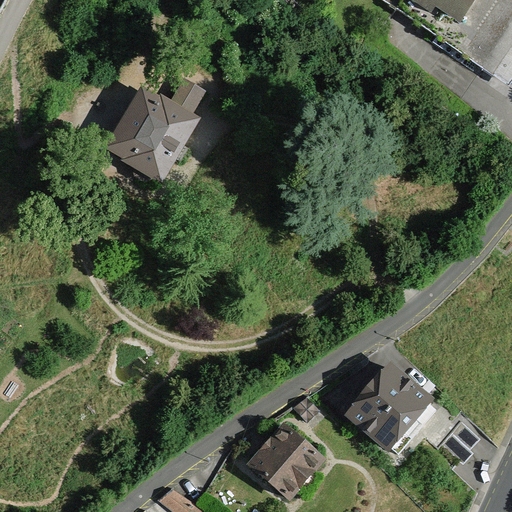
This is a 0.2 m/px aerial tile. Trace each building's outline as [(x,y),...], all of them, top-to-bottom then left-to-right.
[(511,0),(377,0),(405,19),(506,88),(511,79),(511,0)] [(110,152),(161,181),(195,122),(144,93),(110,152)] [(391,362),(347,417),(398,458),(417,435),(436,451),(462,418),(440,400),(391,362)] [(321,457),(281,427),(252,464),(292,495),(321,457)] [(174,511),(212,511),(170,491),(162,506),(174,511)]
